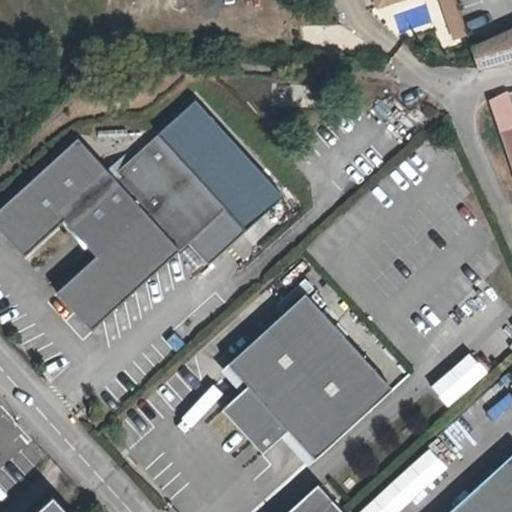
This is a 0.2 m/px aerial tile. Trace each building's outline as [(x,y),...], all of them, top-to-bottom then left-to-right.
[(436,0),(453,45),(467,40),(453,0),(436,0)] [(477,67),(511,62),(511,30),(471,49),(477,67)] [(157,133),(245,229),(282,195),(195,99),(157,133)] [(511,121),(498,126),(511,168),(511,121)] [(91,329),(110,312),(188,241),(208,263),(245,229),(157,133),(111,174),(77,138),(59,154),(0,207),(0,228),(25,256),(65,219),(89,247),(95,255),(92,258),(57,292),(91,329)] [(323,458),(397,387),(310,296),(238,364),(257,384),(230,410),(271,453),(296,430),(323,458)] [(467,352),(428,387),(447,407),(486,372),(467,352)] [(511,511),(511,452),(446,511),(511,511)] [(292,511),(348,511),(323,484),(292,511)] [(67,511),(52,495),(34,511),(67,511)]
